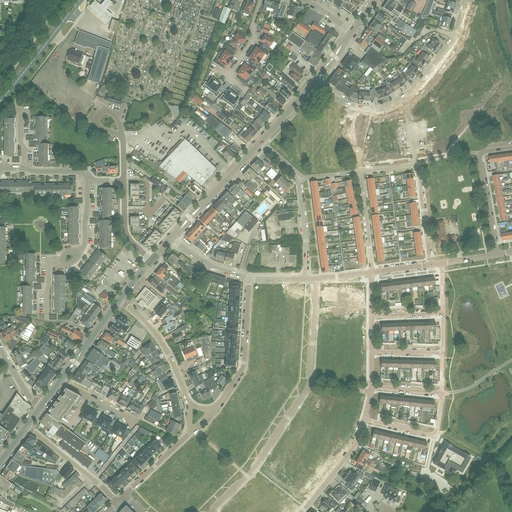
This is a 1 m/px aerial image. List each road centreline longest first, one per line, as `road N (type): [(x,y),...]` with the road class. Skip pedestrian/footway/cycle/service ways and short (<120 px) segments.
road 1 (residential): [(429,265),(418,165),(359,172)]
road 2 (residential): [(212,511),(310,385)]
road 3 (residential): [(368,111),(416,84),(450,42),(466,0)]
road 4 (residential): [(46,316),(49,268),(84,242),(88,181)]
road 5 (residential): [(212,412),(244,363),(249,279)]
road 6 (residential): [(500,255),(482,152),(511,147)]
road 7 (tertiary): [(171,238),(262,142)]
road 8 (primary): [(80,0),(0,103)]
road 9 (residential): [(189,404),(164,343),(120,300)]
